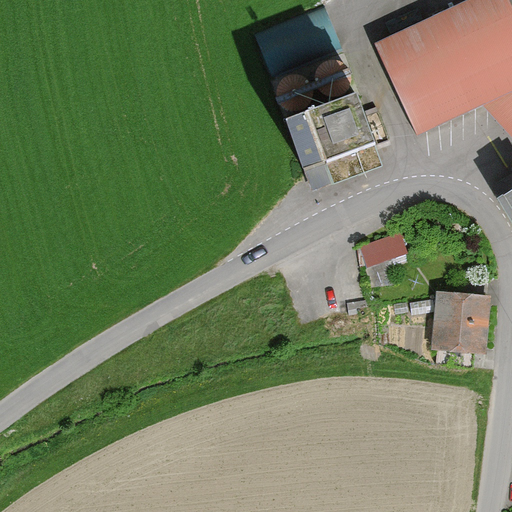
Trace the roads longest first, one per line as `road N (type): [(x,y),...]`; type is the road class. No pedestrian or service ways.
road 1 (unclassified): [(511,293),(488,183),(423,172),(98,349),(0,417)]
road 2 (unclassified): [(487,511),(511,300)]
